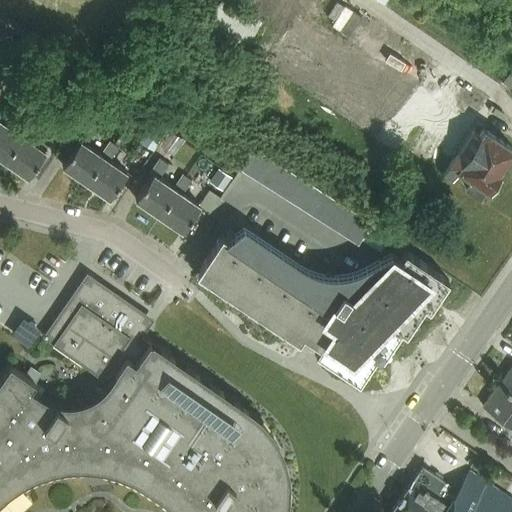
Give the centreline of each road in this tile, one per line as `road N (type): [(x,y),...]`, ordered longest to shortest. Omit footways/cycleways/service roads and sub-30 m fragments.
road 1 (unclassified): [(199,293),(102,230),(0,205)]
road 2 (secondary): [(431,406),(511,291)]
road 3 (secondary): [(358,511),(431,406)]
